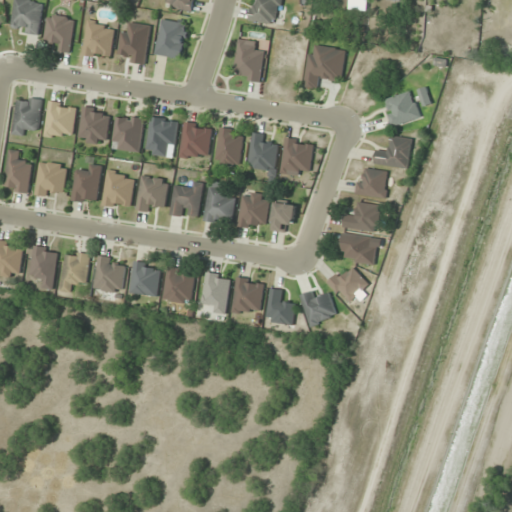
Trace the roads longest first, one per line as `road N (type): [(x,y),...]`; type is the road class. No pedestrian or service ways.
road 1 (residential): [(346,126),(5,70)]
road 2 (residential): [(0,215),(304,260)]
road 3 (residential): [(304,260),(346,126)]
